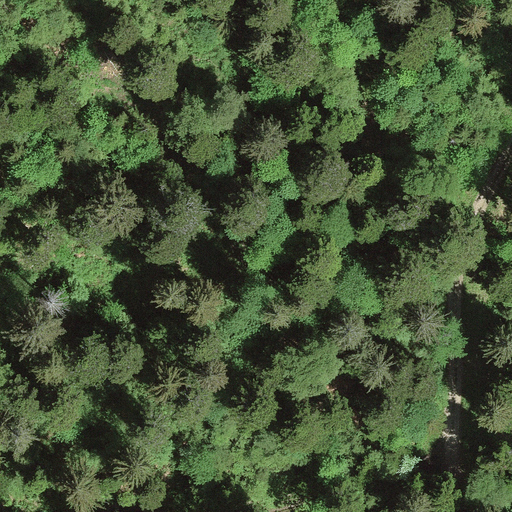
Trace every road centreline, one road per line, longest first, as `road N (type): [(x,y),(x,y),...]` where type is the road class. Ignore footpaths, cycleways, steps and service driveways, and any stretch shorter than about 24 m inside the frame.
road 1 (track): [(511,159),(474,236),(461,284),(453,446),(472,511)]
road 2 (track): [(453,446),(233,505),(170,511)]
